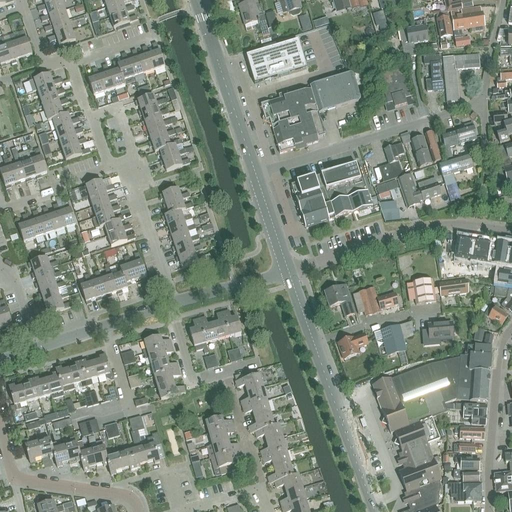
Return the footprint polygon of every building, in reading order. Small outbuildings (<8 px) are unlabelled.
[(103,0),(107,9),(123,3),(123,4),(131,1),(130,0),(103,0)] [(301,10),(298,0),(276,0),(278,5),(280,5),(283,14),(288,13),(288,14),(289,13),(290,15),(291,17),(293,17),(299,16),(300,14),(301,12),(300,10),(301,10)] [(332,0),(336,12),(350,8),(347,0),(332,0)] [(443,0),(446,10),(447,14),(462,10),(461,2),(451,4),(450,0),(443,0)] [(49,17),(65,11),(61,1),(45,6),(37,9),(39,13),(47,10),(49,16),(49,17)] [(245,26),(258,22),(262,36),(261,36),(262,39),(270,37),(267,28),(264,16),(258,18),(253,2),(239,6),(245,26)] [(123,4),(123,3),(107,9),(110,19),(126,14),(139,10),(137,6),(125,9),(123,4)] [(82,5),(75,8),(77,14),(84,12),(82,5)] [(461,11),(462,17),(451,18),(453,32),(485,27),(482,13),(472,15),(471,10),(461,11)] [(52,27),(68,22),(65,11),(49,17),(49,16),(41,19),(42,23),(50,21),(52,27)] [(372,15),(376,28),(379,27),(381,35),(388,32),(382,12),(372,15)] [(269,29),(277,27),(273,13),(265,15),(269,29)] [(128,19),(126,14),(110,19),(114,30),(138,21),(136,17),(128,19)] [(440,39),(452,37),(448,15),(436,17),(440,39)] [(308,20),(300,22),(303,31),(311,28),(308,20)] [(56,37),(72,32),(68,22),(52,27),(44,29),(46,34),(54,31),(56,37)] [(424,27),(406,30),(399,31),(404,59),(416,57),(414,45),(427,43),(424,27)] [(511,32),(508,33),(508,31),(504,31),(502,38),(508,38),(508,46),(511,45),(511,32)] [(21,59),(21,60),(22,62),(27,61),(26,58),(32,56),(24,32),(19,33),(22,41),(16,43),(16,44),(21,59)] [(56,37),(47,40),(49,44),(57,41),(59,48),(75,42),(72,32),(56,37)] [(16,44),(16,43),(14,35),(9,37),(12,45),(6,47),(11,63),(12,66),(17,64),(16,61),(21,60),(21,59),(16,44)] [(469,38),(455,40),(456,48),(470,46),(469,38)] [(6,47),(3,39),(0,39),(0,43),(2,48),(0,48),(0,65),(1,69),(6,68),(5,65),(11,63),(6,47)] [(149,56),(154,72),(165,68),(156,44),(152,45),(155,53),(149,55),(149,56)] [(149,56),(149,55),(146,47),(142,49),(145,57),(139,59),(138,59),(144,75),(154,72),(149,56)] [(278,61),(274,49),(263,52),(259,51),(258,54),(246,57),(249,69),(248,72),(251,74),(254,85),(266,82),(269,84),(271,81),(283,77),(279,65),(281,62),(278,61)] [(138,59),(139,59),(136,51),(132,52),(134,60),(128,62),(133,79),(144,75),(138,59)] [(500,58),(509,58),(509,66),(511,66),(511,51),(500,51),(500,58)] [(128,62),(126,54),(121,56),(124,64),(118,66),(124,82),(133,79),(128,62)] [(443,60),(444,72),(447,103),(451,103),(459,102),(456,71),(479,69),(478,56),(443,60)] [(437,64),(436,58),(430,58),(424,60),(424,66),(430,65),(432,81),(426,81),(427,93),(444,91),(443,83),(442,83),(440,64),(437,64)] [(124,82),(118,66),(117,62),(113,64),(115,72),(110,74),(109,74),(115,90),(125,86),(124,82)] [(109,74),(110,74),(107,66),(102,67),(105,75),(99,77),(104,93),(115,90),(109,74)] [(99,77),(97,69),(92,71),(95,79),(88,81),(94,97),(104,93),(99,77)] [(407,105),(405,100),(411,98),(402,69),(378,76),(387,105),(393,103),(395,109),(407,105)] [(505,83),(505,81),(511,80),(511,69),(511,70),(511,71),(500,71),(500,79),(497,80),(497,84),(496,84),(497,90),(506,89),(506,83),(505,83)] [(325,137),(318,114),(358,102),(360,99),(353,74),(310,87),(311,90),(291,96),(290,92),(278,96),(279,100),(261,106),(265,122),(272,120),(275,128),(272,129),(280,155),(299,149),(299,147),(306,145),(306,147),(319,143),(318,139),(325,137)] [(53,86),(53,87),(61,84),(60,80),(52,82),(50,76),(39,79),(34,81),(37,92),(53,86)] [(55,93),(53,87),(53,86),(37,92),(41,102),(57,97),(65,94),(63,90),(55,93)] [(495,101),(511,99),(511,92),(504,93),(505,97),(495,99),(495,100),(495,101)] [(157,107),(157,108),(165,105),(164,100),(156,103),(154,96),(135,103),(136,108),(139,107),(141,112),(141,113),(157,107)] [(59,103),(57,97),(41,102),(44,112),(60,107),(68,104),(67,100),(59,103)] [(62,113),(60,107),(44,112),(48,123),(52,121),(68,116),(72,115),(70,110),(62,113)] [(159,113),(157,108),(157,107),(141,113),(141,112),(138,113),(140,118),(143,117),(144,123),(161,117),(161,118),(169,115),(167,111),(159,113)] [(494,124),(507,123),(506,114),(493,116),(494,124)] [(72,126),(80,123),(78,119),(70,122),(68,116),(52,121),(55,131),(72,126)] [(163,124),(161,118),(161,117),(144,123),(142,123),(143,128),(146,127),(148,133),(164,128),(176,124),(174,120),(163,124)] [(511,121),(507,123),(503,124),(506,132),(497,135),(500,144),(509,141),(507,136),(511,134),(511,121)] [(446,149),(476,140),(472,124),(464,126),(465,129),(442,136),(446,149)] [(74,132),(72,126),(55,131),(59,141),(75,136),(83,134),(82,129),(74,132)] [(166,134),(164,128),(148,133),(145,134),(147,139),(149,138),(151,143),(167,138),(176,136),(174,131),(166,134)] [(441,162),(432,133),(425,135),(434,164),(441,162)] [(409,134),(401,137),(404,146),(411,144),(410,142),(411,142),(412,142),(409,134)] [(77,142),(75,136),(59,141),(62,152),(78,146),(78,147),(87,144),(85,139),(77,142)] [(169,144),(167,138),(151,143),(148,144),(150,149),(153,148),(155,154),(157,154),(157,153),(175,147),(181,145),(180,141),(178,141),(169,144)] [(421,168),(432,164),(423,138),(412,142),(411,142),(421,168)] [(499,170),(511,167),(508,159),(511,157),(511,144),(495,150),(496,159),(499,170)] [(383,181),(402,175),(396,157),(404,155),(401,145),(384,150),(389,166),(379,170),(383,181)] [(80,152),(78,147),(78,146),(62,152),(66,162),(90,154),(89,150),(80,152)] [(179,157),(187,154),(186,150),(177,153),(175,147),(157,153),(157,154),(158,158),(161,157),(163,162),(179,157)] [(36,178),(37,181),(42,179),(41,176),(47,174),(39,150),(34,151),(37,159),(31,161),(31,162),(36,178)] [(21,165),(18,157),(16,152),(12,153),(17,166),(11,168),(10,168),(16,184),(15,185),(16,187),(21,186),(20,183),(26,181),(21,165)] [(31,162),(31,161),(28,153),(24,155),(27,163),(21,165),(26,181),(27,184),(31,182),(31,180),(36,178),(31,162)] [(439,165),(445,186),(455,182),(453,175),(473,169),(469,156),(439,165)] [(181,163),(179,157),(163,162),(160,163),(161,168),(164,167),(166,173),(190,165),(189,160),(181,163)] [(10,168),(11,168),(8,160),(4,162),(6,170),(0,171),(0,173),(6,191),(11,189),(10,186),(15,185),(16,184),(10,168)] [(357,213),(366,211),(367,210),(367,209),(372,208),(363,178),(360,179),(356,165),(291,185),(305,229),(338,219),(338,220),(348,216),(357,212),(357,213)] [(422,172),(414,175),(416,180),(424,178),(422,172)] [(420,205),(420,203),(441,196),(437,184),(430,186),(429,182),(429,181),(414,186),(411,177),(397,181),(407,209),(420,205)] [(106,192),(106,193),(114,190),(113,186),(104,188),(102,182),(86,187),(89,198),(106,192)] [(396,182),(376,188),(379,196),(390,192),(398,189),(396,182)] [(182,201),(190,198),(189,194),(181,197),(178,190),(159,196),(161,201),(164,200),(165,206),(166,206),(182,201)] [(74,191),(68,193),(72,204),(78,202),(74,191)] [(108,199),(106,193),(106,192),(89,198),(93,208),(109,203),(117,200),(116,196),(108,199)] [(184,207),(182,201),(166,206),(165,206),(163,207),(164,212),(167,211),(169,216),(181,213),(194,208),(192,204),(184,207)] [(60,214),(65,230),(76,226),(68,202),(63,203),(66,212),(60,214)] [(111,209),(109,203),(93,208),(96,219),(113,213),(121,211),(119,206),(111,209)] [(60,214),(57,205),(53,207),(56,215),(50,217),(49,217),(55,233),(65,230),(60,214)] [(49,217),(50,217),(47,209),(43,210),(45,219),(39,220),(39,221),(44,237),(55,233),(49,217)] [(39,221),(39,220),(37,212),(32,214),(35,222),(29,224),(34,240),(44,237),(39,221)] [(115,219),(113,213),(96,219),(100,229),(104,228),(121,222),(124,221),(123,217),(115,219)] [(183,218),(181,213),(169,216),(161,218),(163,223),(166,222),(168,228),(184,222),(184,223),(192,220),(191,216),(183,218)] [(29,224),(26,216),(22,217),(25,225),(18,228),(23,244),(34,240),(29,224)] [(124,232),(132,230),(131,225),(123,228),(121,222),(104,228),(108,238),(124,232)] [(186,229),(184,223),(184,222),(168,228),(165,229),(167,234),(169,233),(171,238),(188,233),(196,230),(194,226),(186,229)] [(126,238),(124,232),(108,238),(111,248),(135,240),(134,236),(126,238)] [(190,239),(188,233),(171,238),(168,239),(170,244),(173,243),(175,248),(191,243),(199,241),(198,236),(190,239)] [(457,240),(455,261),(476,264),(494,266),(497,266),(496,272),(495,277),(493,277),(492,284),(511,287),(511,247),(479,243),(467,241),(457,240)] [(193,249),(191,243),(175,248),(172,249),(173,254),(176,253),(178,258),(178,259),(194,253),(195,254),(203,251),(201,247),(193,249)] [(137,264),(131,266),(130,266),(136,282),(137,285),(141,283),(140,280),(147,278),(138,254),(135,244),(130,245),(134,255),(137,264)] [(114,250),(104,254),(106,260),(116,256),(114,250)] [(196,259),(195,254),(194,253),(178,259),(178,258),(175,259),(177,264),(180,263),(182,269),(209,260),(208,256),(196,259)] [(130,266),(131,266),(128,257),(124,259),(126,267),(121,269),(127,288),(131,287),(130,284),(136,282),(130,266)] [(51,269),(60,266),(59,262),(58,263),(50,265),(47,258),(28,265),(30,270),(33,269),(35,274),(51,269)] [(128,290),(127,288),(121,269),(119,265),(115,267),(118,275),(112,277),(111,277),(117,293),(117,296),(122,295),(121,292),(128,290)] [(53,275),(51,269),(35,274),(32,275),(33,280),(36,279),(38,284),(38,285),(54,279),(54,280),(62,277),(61,273),(53,275)] [(111,277),(112,277),(109,269),(105,270),(107,278),(102,280),(101,281),(107,297),(106,297),(107,300),(112,298),(111,295),(117,293),(111,277)] [(101,281),(102,280),(99,272),(94,274),(97,282),(91,284),(96,300),(97,303),(102,301),(101,299),(106,297),(107,297),(101,281)] [(91,284),(89,276),(84,277),(87,285),(80,288),(87,306),(92,305),(91,302),(96,300),(91,284)] [(56,286),(54,280),(54,279),(38,285),(38,284),(35,285),(37,290),(39,289),(41,295),(57,290),(66,287),(64,283),(56,286)] [(413,283),(413,284),(407,285),(409,302),(415,301),(416,306),(436,303),(435,295),(440,294),(441,298),(468,295),(467,282),(439,285),(440,290),(434,290),(433,280),(413,283)] [(354,315),(349,297),(345,287),(324,294),(329,309),(341,305),(345,318),(354,315)] [(501,306),(504,309),(504,310),(511,315),(511,290),(508,290),(495,288),(494,297),(506,299),(507,300),(501,306)] [(373,289),(358,293),(365,318),(381,313),(380,311),(398,306),(395,294),(377,300),(373,289)] [(59,296),(57,290),(41,295),(38,295),(40,300),(43,299),(44,305),(45,305),(61,300),(69,298),(67,293),(59,296)] [(63,306),(61,300),(45,305),(44,305),(42,306),(43,311),(46,310),(48,316),(72,308),(71,304),(63,306)] [(0,325),(1,329),(2,332),(7,331),(6,328),(12,326),(4,301),(0,302),(0,305),(2,311),(0,311),(0,325)] [(493,311),(489,308),(489,309),(485,314),(484,316),(501,327),(508,316),(495,308),(493,311)] [(222,314),(229,338),(241,334),(237,318),(231,320),(229,312),(222,314)] [(218,341),(229,338),(222,314),(216,315),(218,323),(213,325),(218,341)] [(218,341),(213,325),(207,326),(205,319),(199,320),(206,344),(218,341)] [(209,355),(206,344),(199,320),(193,322),(195,330),(189,332),(194,348),(195,348),(196,353),(203,351),(205,356),(209,355)] [(411,323),(399,326),(403,340),(407,339),(410,338),(412,338),(412,333),(411,323)] [(433,327),(427,327),(428,337),(429,347),(440,346),(440,342),(453,341),(452,324),(433,325),(433,327)] [(406,352),(403,340),(399,326),(380,332),(387,357),(406,352)] [(481,344),(484,333),(477,331),(474,343),(481,344)] [(368,346),(364,336),(354,339),(338,345),(344,361),(359,355),(358,350),(368,346)] [(491,346),(493,338),(487,337),(485,345),(491,346)] [(162,344),(160,338),(144,342),(146,350),(142,351),(144,356),(148,354),(172,347),(170,341),(162,344)] [(167,361),(166,356),(174,354),(172,347),(148,354),(144,356),(145,360),(149,359),(151,366),(167,361)] [(456,400),(456,401),(469,402),(469,403),(487,404),(490,373),(490,370),(491,357),(490,357),(491,349),(467,347),(466,357),(462,357),(460,357),(460,359),(456,400)] [(233,351),(237,363),(242,361),(239,349),(233,351)] [(231,364),(237,363),(233,351),(227,353),(231,364)] [(123,362),(135,358),(133,352),(121,355),(123,362)] [(210,358),(213,369),(219,367),(216,356),(210,358)] [(110,375),(104,357),(100,358),(101,361),(93,363),(98,379),(105,377),(106,380),(111,382),(114,382),(112,374),(110,375)] [(135,358),(123,362),(124,367),(136,363),(135,358)] [(207,371),(213,369),(210,358),(204,359),(207,371)] [(445,405),(456,400),(460,359),(429,366),(391,381),(391,380),(373,387),(382,410),(381,410),(391,435),(395,433),(394,433),(432,419),(432,420),(448,414),(445,405)] [(154,378),(179,371),(177,365),(169,367),(167,361),(151,366),(154,378)] [(80,364),(86,382),(87,387),(93,386),(91,381),(98,379),(93,363),(87,365),(86,362),(80,364)] [(74,386),(80,384),(82,389),(87,387),(86,382),(80,364),(76,365),(77,368),(69,370),(74,386)] [(61,369),(56,371),(57,374),(58,374),(64,393),(76,390),(74,386),(69,370),(62,372),(61,369)] [(158,389),(174,385),(172,379),(180,377),(179,371),(154,378),(158,389)] [(54,378),(47,381),(51,396),(52,399),(64,395),(64,393),(58,374),(57,374),(53,375),(54,378)] [(129,385),(141,381),(140,376),(128,379),(129,385)] [(247,394),(263,389),(259,376),(244,380),(236,383),(235,383),(237,389),(245,387),(247,394)] [(51,396),(47,381),(39,383),(38,380),(34,381),(39,399),(51,396)] [(27,403),(39,399),(34,381),(29,382),(30,385),(23,387),(27,403)] [(141,381),(129,385),(131,390),(143,387),(141,381)] [(174,385),(158,389),(161,401),(185,394),(183,388),(176,390),(174,385)] [(27,403),(23,387),(15,389),(14,386),(10,388),(15,406),(16,412),(21,410),(20,405),(27,403)] [(105,403),(109,402),(117,400),(114,387),(108,389),(110,398),(104,399),(105,403)] [(288,387),(283,389),(286,396),(291,394),(288,387)] [(243,409),(267,402),(263,389),(247,394),(248,401),(241,403),(243,409)] [(89,394),(93,407),(99,405),(95,392),(89,394)] [(79,404),(80,409),(87,407),(87,408),(93,407),(89,394),(83,395),(85,402),(79,404)] [(135,409),(147,405),(146,399),(134,403),(135,409)] [(79,404),(73,406),(71,400),(65,402),(69,415),(75,413),(74,411),(80,409),(79,404)] [(254,419),(270,415),(267,402),(243,409),(244,415),(253,413),(254,419)] [(485,427),(487,407),(456,405),(456,411),(464,412),(464,420),(472,421),(471,426),(485,427)] [(58,420),(56,414),(44,417),(46,425),(51,424),(52,422),(58,420)] [(274,428),(274,427),(270,415),(254,419),(256,426),(248,429),(250,435),(255,434),(255,433),(274,428)] [(134,420),(138,432),(144,430),(141,418),(134,420)] [(209,435),(233,428),(231,422),(224,424),(222,418),(206,423),(209,435)] [(440,441),(432,420),(432,419),(394,433),(395,433),(402,454),(428,445),(440,441)] [(58,423),(59,429),(72,426),(70,420),(58,423)] [(139,439),(138,432),(134,420),(129,421),(132,433),(130,434),(133,445),(136,447),(137,450),(130,451),(136,470),(140,469),(139,466),(146,463),(142,448),(141,445),(139,439)] [(84,424),(88,436),(94,435),(90,422),(84,424)] [(88,436),(84,424),(79,425),(82,438),(88,436)] [(119,437),(116,425),(110,426),(113,438),(119,437)] [(113,438),(110,426),(104,428),(108,440),(113,438)] [(267,444),(283,439),(279,426),(274,427),(274,428),(255,433),(255,434),(257,439),(265,437),(267,444)] [(212,447),(229,442),(227,437),(235,434),(233,428),(209,435),(212,447)] [(455,429),(455,435),(460,435),(459,440),(484,441),(485,430),(455,429)] [(160,464),(155,448),(161,446),(158,434),(152,436),(153,438),(147,440),(149,446),(142,448),(146,463),(153,461),(154,465),(160,464)] [(82,462),(79,454),(76,443),(75,438),(69,440),(70,445),(64,446),(69,462),(70,466),(81,462),(82,462)] [(55,458),(51,445),(50,439),(37,443),(42,458),(49,456),(50,460),(54,459),(55,458)] [(262,459),(286,452),(283,439),(267,444),(268,450),(260,453),(262,459)] [(42,458),(37,443),(30,445),(29,440),(23,441),(25,447),(25,446),(30,464),(35,463),(34,460),(42,458)] [(108,466),(106,458),(103,447),(102,442),(96,444),(97,449),(91,451),(96,467),(102,465),(103,467),(108,466)] [(216,458),(240,451),(238,445),(230,447),(229,442),(212,447),(206,448),(210,460),(211,459),(216,458)] [(69,462),(64,446),(58,448),(56,443),(51,445),(55,458),(54,459),(57,469),(62,468),(61,464),(69,462)] [(434,460),(428,445),(402,454),(398,455),(404,471),(434,460)] [(459,446),(459,454),(475,455),(475,448),(472,448),(472,446),(459,446)] [(88,469),(96,467),(91,451),(79,454),(82,462),(81,462),(84,472),(89,471),(88,469)] [(130,472),(136,470),(130,451),(118,455),(122,470),(129,468),(130,472)] [(211,459),(214,471),(216,478),(237,472),(233,460),(242,458),(240,451),(216,458),(211,459)] [(108,466),(111,477),(116,476),(115,472),(122,470),(118,455),(113,457),(111,452),(105,454),(108,466)] [(274,469),(290,465),(286,452),(262,459),(264,465),(272,463),(274,469)] [(440,482),(441,482),(442,482),(434,460),(404,471),(399,473),(407,494),(440,482)] [(461,472),(463,472),(463,471),(478,472),(478,471),(480,469),(480,466),(478,464),(478,460),(455,460),(455,465),(461,465),(461,472)] [(294,478),(293,477),(290,465),(274,469),(276,476),(268,479),(270,485),(274,484),(274,483),(294,478)] [(453,472),(453,480),(459,481),(463,481),(463,486),(479,485),(480,483),(480,479),(478,477),(478,474),(463,475),(463,472),(461,472),(453,472)] [(511,479),(511,480),(511,474),(494,476),(496,494),(511,492),(511,479)] [(286,494),(302,489),(298,476),(293,477),(294,478),(274,483),(274,484),(276,490),(284,487),(286,494)] [(438,507),(441,482),(440,482),(407,494),(404,495),(410,511),(422,511),(435,507),(435,508),(438,507)] [(479,485),(463,486),(448,486),(448,490),(450,491),(450,499),(456,499),(456,504),(463,503),(481,503),(481,485),(479,485)] [(282,509),(306,502),(302,489),(286,494),(288,501),(280,503),(282,509)] [(38,511),(60,511),(63,511),(62,507),(56,509),(54,502),(47,504),(45,498),(37,500),(39,507),(37,507),(38,511)] [(308,511),(306,502),(282,509),(282,511),(308,511)]
